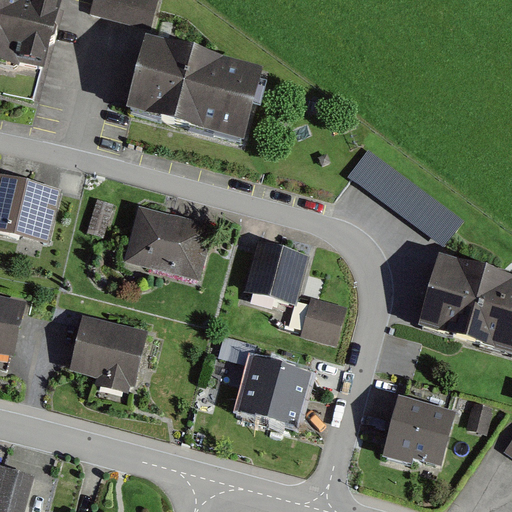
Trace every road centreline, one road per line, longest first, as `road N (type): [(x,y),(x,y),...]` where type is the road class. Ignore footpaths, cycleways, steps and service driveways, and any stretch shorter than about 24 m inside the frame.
road 1 (residential): [(322,504),(376,300),(362,251),(336,231),(0,142)]
road 2 (residential): [(0,425),(177,472),(204,489)]
